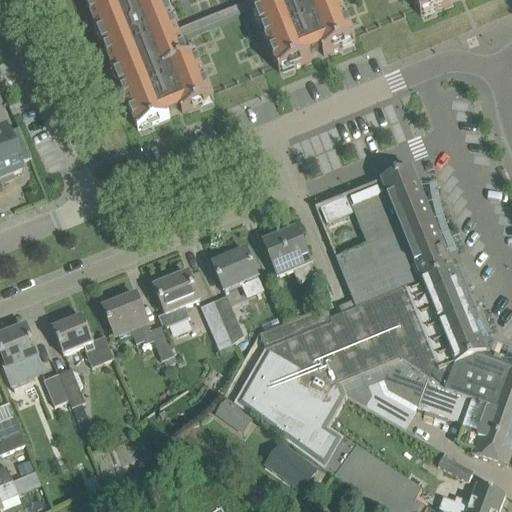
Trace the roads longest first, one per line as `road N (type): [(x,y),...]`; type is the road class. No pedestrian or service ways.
road 1 (residential): [(272,130),(294,190),(0,309)]
road 2 (residential): [(272,130),(451,61),(504,70)]
road 3 (residential): [(92,204),(0,0)]
road 4 (residential): [(92,204),(272,130)]
